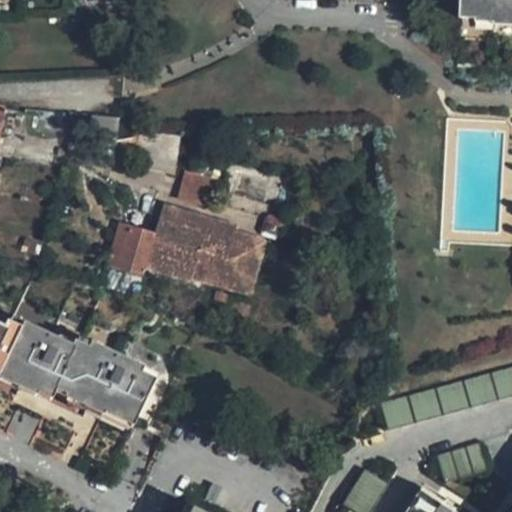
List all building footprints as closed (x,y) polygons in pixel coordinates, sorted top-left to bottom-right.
[(511,0),(459,0),(459,7),(491,8),(491,15),(511,15),(511,0)] [(89,114),(87,140),(98,141),(98,156),(129,161),(130,136),(114,139),(116,117),(89,114)] [(184,171),(179,195),(203,200),(208,176),(184,171)] [(153,234),(144,270),(192,282),(192,281),(194,276),(196,267),(242,279),(253,236),(233,231),(235,223),(160,205),(153,234)] [(120,225),(109,265),(143,275),(144,270),(153,234),(120,225)] [(253,236),(242,279),(196,267),(194,276),(192,281),(253,296),(267,239),(253,236)] [(0,370),(2,371),(23,326),(10,320),(7,327),(0,323),(0,370)] [(75,343),(27,321),(23,326),(2,371),(0,376),(38,394),(40,390),(54,398),(60,388),(70,393),(92,346),(77,340),(75,343)] [(146,367),(94,341),(92,346),(70,393),(69,396),(106,414),(109,411),(136,425),(158,378),(144,370),(146,367)] [(511,396),(511,367),(381,404),(389,431),(511,396)] [(490,440),(446,453),(455,481),(481,473),(499,467),(490,440)] [(370,511),(388,484),(365,469),(344,504),(355,511),(370,511)] [(455,511),(421,491),(407,511),(455,511)] [(218,511),(195,501),(190,511),(218,511)]
